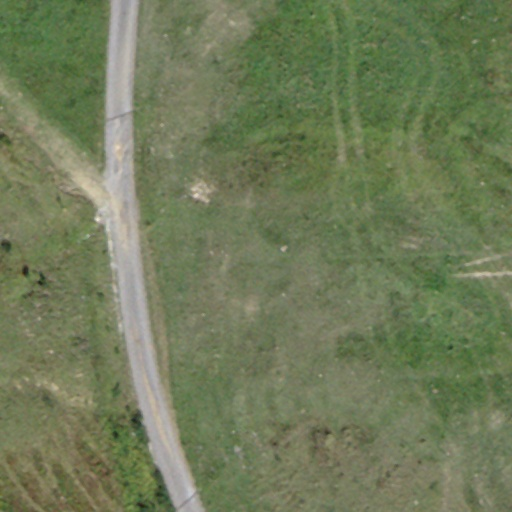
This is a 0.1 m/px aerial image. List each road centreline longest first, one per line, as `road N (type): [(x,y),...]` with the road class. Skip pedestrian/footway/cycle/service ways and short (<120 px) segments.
road 1 (track): [(189,511),(146,374),(118,191)]
road 2 (track): [(127,0),(118,191)]
